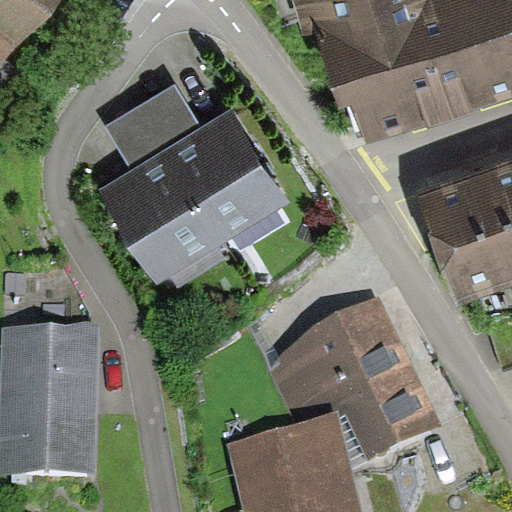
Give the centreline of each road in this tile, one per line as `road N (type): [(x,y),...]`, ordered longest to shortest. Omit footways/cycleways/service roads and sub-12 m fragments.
road 1 (residential): [(162,0),(58,133),(58,177),(68,224),(128,304),(156,402),(172,511)]
road 2 (residential): [(221,0),(355,174),(511,441)]
